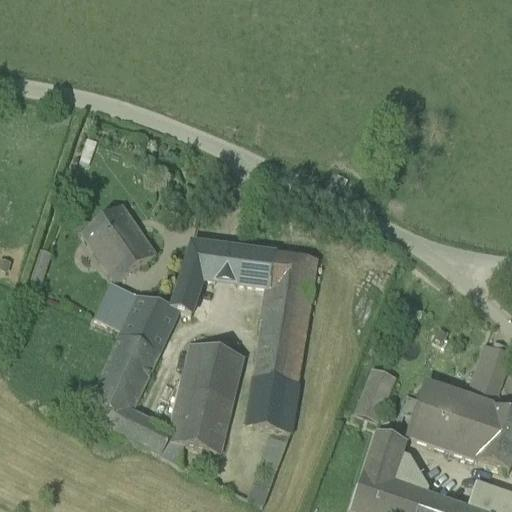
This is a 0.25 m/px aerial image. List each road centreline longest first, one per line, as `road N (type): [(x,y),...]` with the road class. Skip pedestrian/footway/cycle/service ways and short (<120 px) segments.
road 1 (unclassified): [(0,89),(132,113),(264,170),(417,253)]
road 2 (unclassified): [(511,336),(417,253)]
